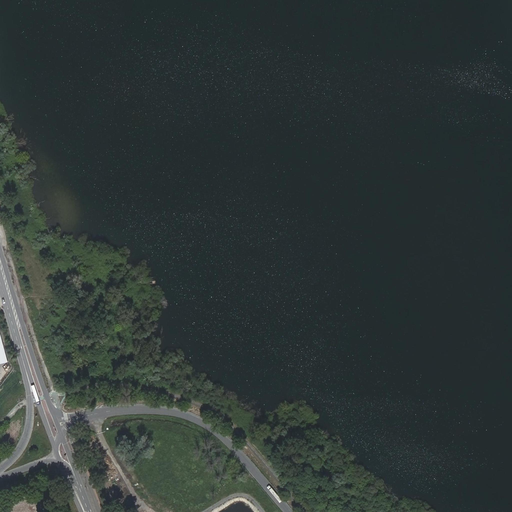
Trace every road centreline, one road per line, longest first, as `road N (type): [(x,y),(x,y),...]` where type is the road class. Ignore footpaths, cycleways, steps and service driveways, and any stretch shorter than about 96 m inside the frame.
road 1 (motorway): [(288,511),(226,440),(197,420),(138,408),(92,414)]
road 2 (unclassified): [(52,409),(0,246)]
road 3 (motorway): [(14,330),(30,418),(21,448),(0,469)]
road 4 (unclassified): [(14,330),(56,451)]
